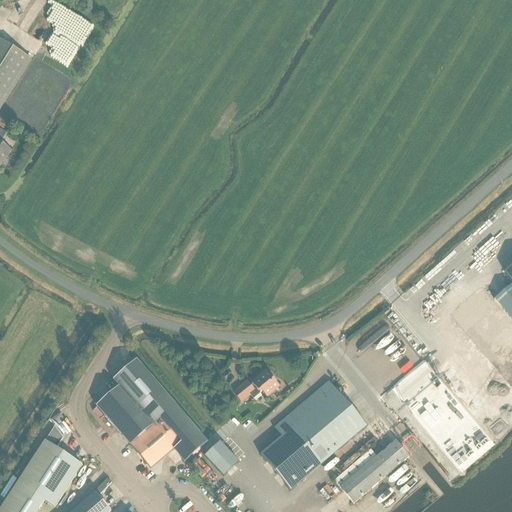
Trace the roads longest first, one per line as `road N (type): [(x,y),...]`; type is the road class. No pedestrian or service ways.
road 1 (unclassified): [(330,324),(267,338),(186,330),(93,298),(0,239)]
road 2 (unclassified): [(330,324),(511,165)]
